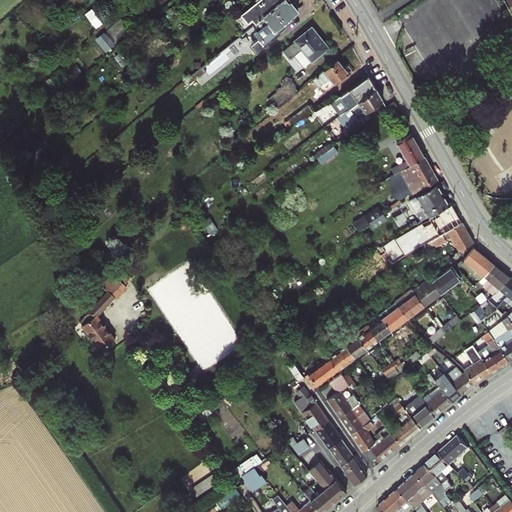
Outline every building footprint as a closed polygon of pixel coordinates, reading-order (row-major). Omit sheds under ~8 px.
[(265,17),(284,0),(261,0),(243,16),(249,23),(253,19),(257,24),(260,21),(265,17)] [(298,10),(289,0),(284,0),(265,17),(276,30),(298,10)] [(98,37),(109,51),(131,34),(121,20),(98,37)] [(74,26),(60,36),(65,42),(78,31),(74,26)] [(283,51),(299,71),(328,47),(312,27),(283,51)] [(251,31),(242,37),(246,43),(255,37),(251,31)] [(92,56),(89,53),(80,61),(82,64),(92,56)] [(210,68),(216,62),(220,66),(226,61),(220,54),(208,65),(210,68)] [(146,58),(141,63),(150,75),(165,63),(161,57),(151,65),(146,58)] [(348,72),(338,59),(316,78),(322,84),(332,75),(336,81),(348,72)] [(377,89),(369,75),(333,100),(338,110),(304,136),(308,140),(344,113),(377,89)] [(279,108),(298,93),(289,82),(270,99),(279,109),(279,108)] [(377,89),(344,113),(349,119),(343,123),(346,129),(383,100),(377,89)] [(296,127),(315,112),(309,106),(291,122),(296,127)] [(425,158),(411,134),(397,142),(407,160),(391,169),(395,174),(398,173),(425,158)] [(318,159),(322,165),(339,153),(335,147),(318,159)] [(425,158),(398,173),(410,195),(437,179),(434,173),(425,158)] [(417,224),(449,204),(437,184),(411,200),(420,217),(416,221),(417,224)] [(449,204),(417,224),(414,226),(418,232),(421,230),(422,231),(433,225),(440,236),(462,223),(451,203),(449,204)] [(372,223),(384,214),(379,207),(367,215),(372,223)] [(364,214),(354,221),(359,229),(370,222),(364,214)] [(372,223),(371,224),(374,228),(387,218),(384,214),(372,223)] [(473,243),(462,223),(440,236),(427,244),(431,250),(450,238),(459,252),(471,245),(473,243)] [(411,228),(402,234),(404,239),(414,233),(411,228)] [(474,248),(460,264),(480,279),(493,264),(474,248)] [(440,261),(425,272),(428,276),(443,264),(440,261)] [(493,264),(480,279),(496,291),(499,289),(509,277),(493,264)] [(440,294),(461,278),(452,267),(432,282),(440,294)] [(126,281),(119,275),(115,280),(122,286),(126,281)] [(115,280),(114,279),(111,277),(102,287),(107,291),(115,280)] [(511,299),(511,279),(509,277),(499,289),(511,299)] [(412,291),(415,295),(424,306),(440,294),(432,282),(429,279),(412,291)] [(99,317),(115,298),(117,299),(126,290),(122,286),(115,280),(107,291),(109,292),(82,324),(101,349),(115,340),(99,317)] [(409,299),(406,296),(396,303),(399,307),(407,318),(424,306),(415,295),(409,299)] [(504,304),(499,309),(505,314),(510,308),(504,304)] [(399,307),(382,320),(391,331),(407,318),(399,307)] [(366,326),(369,329),(378,341),(391,331),(382,320),(379,316),(366,326)] [(508,332),(495,340),(508,361),(511,358),(511,321),(510,318),(503,323),(508,332)] [(369,329),(357,338),(366,349),(378,341),(369,329)] [(490,333),(483,338),(492,353),(482,359),(491,373),(497,368),(508,361),(495,340),(490,333)] [(224,357),(239,347),(233,338),(218,348),(224,357)] [(348,339),(343,343),(354,359),(366,349),(357,338),(351,343),(348,339)] [(354,359),(343,343),(326,356),(337,371),(354,359)] [(464,350),(474,365),(466,371),(473,384),(480,380),(491,373),(482,359),(475,348),(474,346),(473,344),(464,350)] [(305,371),(317,386),(337,371),(326,356),(305,371)] [(393,361),(381,370),(386,376),(389,380),(400,372),(401,371),(393,361)] [(445,364),(440,368),(452,382),(462,394),(473,384),(466,371),(463,373),(455,366),(449,370),(445,364)] [(429,374),(453,402),(462,394),(452,382),(446,387),(436,375),(435,376),(431,372),(429,374)] [(347,374),(342,378),(349,386),(351,384),(354,388),(357,387),(347,374)] [(437,415),(453,402),(429,374),(427,375),(438,388),(423,400),(424,401),(426,403),(437,415)] [(386,376),(374,385),(377,390),(383,385),(389,380),(386,376)] [(349,386),(342,378),(337,382),(343,389),(343,390),(349,386)] [(307,403),(298,409),(314,431),(315,431),(328,421),(303,386),(298,390),(307,403)] [(326,400),(338,417),(351,409),(339,392),(326,400)] [(423,400),(419,395),(412,401),(417,407),(424,401),(423,400)] [(401,444),(421,428),(411,416),(399,403),(395,398),(379,414),(382,417),(392,408),(404,422),(391,433),(401,444)] [(426,403),(411,416),(421,428),(437,415),(426,403)] [(363,426),(351,409),(338,417),(340,420),(350,435),(363,426)] [(387,427),(377,416),(372,420),(381,431),(387,427)] [(341,439),(328,421),(315,431),(327,449),(341,439)] [(350,435),(374,468),(382,461),(369,446),(374,443),(373,442),(363,426),(350,435)] [(369,446),(382,461),(401,444),(391,433),(387,427),(381,431),(379,433),(381,437),(373,442),(374,443),(369,446)] [(440,452),(451,465),(470,448),(458,435),(440,452)] [(315,444),(310,437),(296,448),(301,455),(315,444)] [(353,456),(341,439),(327,449),(331,453),(340,465),(353,456)] [(306,456),(313,465),(320,460),(317,456),(313,451),(306,456)] [(426,464),(442,485),(446,491),(452,486),(449,481),(450,480),(443,472),(451,465),(440,452),(426,464)] [(313,465),(306,456),(299,461),(307,470),(313,465)] [(353,456),(340,465),(354,485),(367,474),(353,456)] [(313,465),(307,470),(324,489),(319,493),(330,506),(346,492),(330,472),(320,460),(313,465)] [(433,493),(442,485),(426,464),(417,472),(433,493)] [(255,467),(242,476),(252,491),(263,484),(258,477),(260,476),(255,467)] [(459,474),(463,478),(466,481),(472,476),(465,469),(459,474)] [(433,493),(417,472),(399,488),(414,508),(415,509),(433,493)] [(209,475),(194,487),(199,493),(214,482),(209,475)] [(467,494),(471,491),(466,484),(467,483),(466,481),(463,478),(458,482),(467,494)] [(474,488),(469,481),(467,483),(466,484),(471,491),(474,488)] [(311,487),(304,493),(307,497),(310,500),(320,511),(322,511),(330,506),(319,493),(317,490),(315,492),(311,487)] [(409,511),(414,508),(399,488),(383,502),(379,506),(383,511),(409,511)] [(493,508),(497,504),(486,489),(481,492),(493,508)] [(287,505),(284,501),(278,493),(271,498),(281,511),(290,511),(292,511),(287,505)] [(287,499),(284,501),(287,505),(292,511),(295,508),(287,499)] [(320,511),(310,500),(296,511),(320,511)] [(467,511),(468,511),(460,500),(455,504),(461,511),(467,511)] [(495,511),(511,511),(511,501),(511,500),(495,511)]
